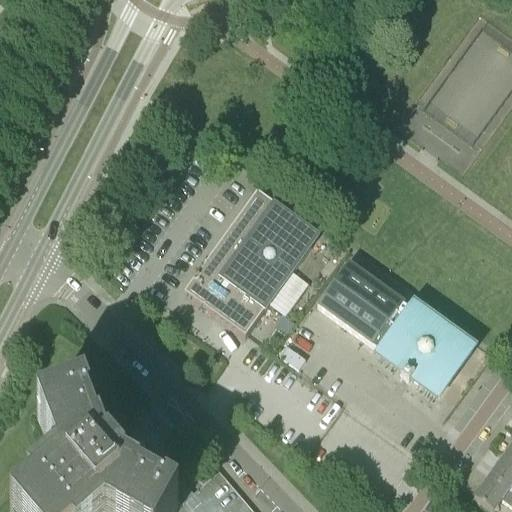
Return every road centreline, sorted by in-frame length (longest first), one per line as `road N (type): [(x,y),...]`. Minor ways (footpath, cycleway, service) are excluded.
road 1 (residential): [(285,511),(39,257)]
road 2 (primary): [(39,257),(174,0)]
road 3 (primary): [(135,0),(10,242)]
road 4 (residential): [(411,511),(511,372)]
